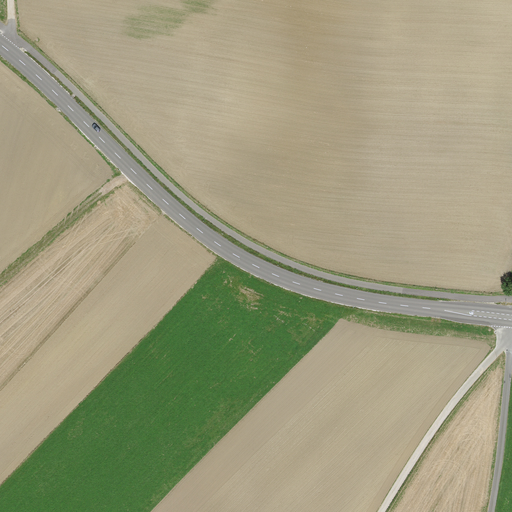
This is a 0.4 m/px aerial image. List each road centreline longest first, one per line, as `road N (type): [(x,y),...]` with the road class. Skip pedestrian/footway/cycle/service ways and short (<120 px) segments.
road 1 (tertiary): [(0,46),(155,193),(258,268),(356,299),(511,318)]
road 2 (track): [(382,511),(451,399),(511,337)]
road 3 (residential): [(511,338),(489,511)]
road 4 (track): [(0,276),(127,165)]
